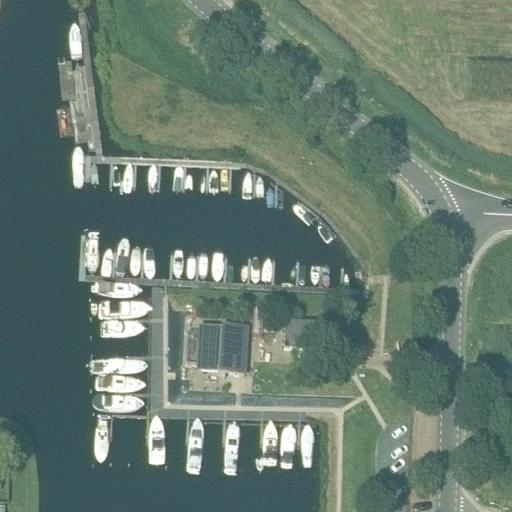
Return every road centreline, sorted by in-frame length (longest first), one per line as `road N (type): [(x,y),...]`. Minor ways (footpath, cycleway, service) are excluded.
road 1 (tertiary): [(447,219),(426,187),(199,0)]
road 2 (tertiary): [(446,511),(453,259),(447,219)]
